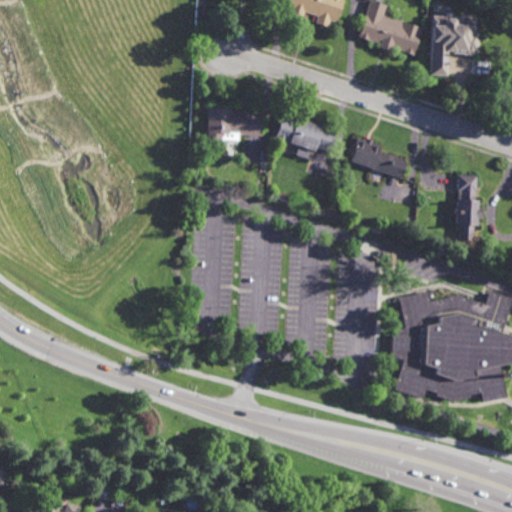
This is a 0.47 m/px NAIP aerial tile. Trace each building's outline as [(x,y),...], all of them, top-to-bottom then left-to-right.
[(341,0),(335,22),(328,20),(326,26),(314,22),(316,15),(303,11),(300,18),(288,14),(290,7),(285,5),(286,0),(341,0)] [(412,55),(402,52),(402,51),(392,47),(391,51),(378,47),(379,44),(356,37),(368,0),(371,0),(385,5),(382,14),(421,27),(412,55)] [(425,77),(426,43),(424,43),(424,26),(437,26),(437,18),(448,18),(459,19),(459,15),(467,15),(467,19),(471,19),(471,33),(474,33),(473,57),(443,56),(442,77),(425,77)] [(230,106),(230,108),(246,109),(246,110),(260,111),(259,133),(236,133),(236,131),(219,131),(219,136),(204,135),(205,106),(208,106),(208,105),(230,106)] [(294,119),(295,115),(322,124),(321,128),(334,132),(329,150),(313,144),(312,148),(310,147),(307,156),(294,152),(297,144),(285,140),(284,142),(275,139),(275,138),(273,137),(280,114),(294,119)] [(371,138),(370,141),(379,144),(377,150),(405,159),(400,176),(348,159),(355,136),(363,138),(363,136),(371,138)] [(476,189),(475,189),(474,198),(478,198),(478,206),(481,206),(480,216),(477,216),(477,223),(473,223),(472,239),(467,239),(467,240),(462,240),(462,239),(458,239),(458,223),(455,223),(457,174),(476,174),(476,189)] [(500,332),(511,336),(511,362),(497,365),(504,396),(482,401),(479,392),(469,394),(470,396),(451,400),(434,394),(435,392),(425,389),(422,398),(393,389),(402,359),(391,355),(390,330),(404,327),(398,296),(427,290),(429,300),(457,294),(484,303),(488,291),(511,298),(500,332)] [(56,511),(59,511),(19,511),(22,503),(42,508),(44,499),(59,503),(56,511)]
